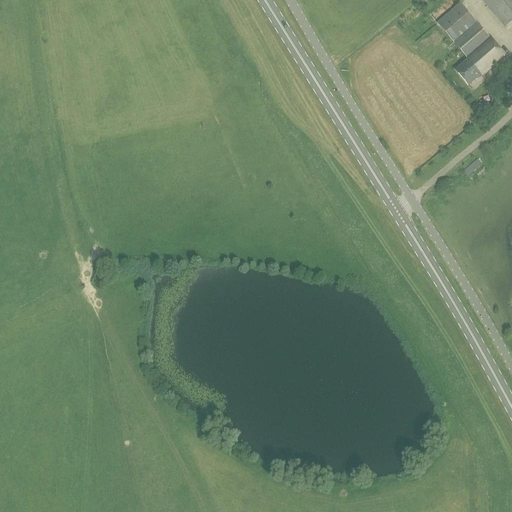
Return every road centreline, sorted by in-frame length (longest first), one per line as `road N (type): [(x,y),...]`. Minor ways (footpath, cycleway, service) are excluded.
road 1 (track): [(23,3),(73,228),(129,378),(201,511)]
road 2 (primary): [(511,409),(263,0)]
road 3 (unclassified): [(511,372),(289,0)]
road 4 (track): [(394,211),(386,216),(275,92)]
road 5 (track): [(394,211),(511,115)]
